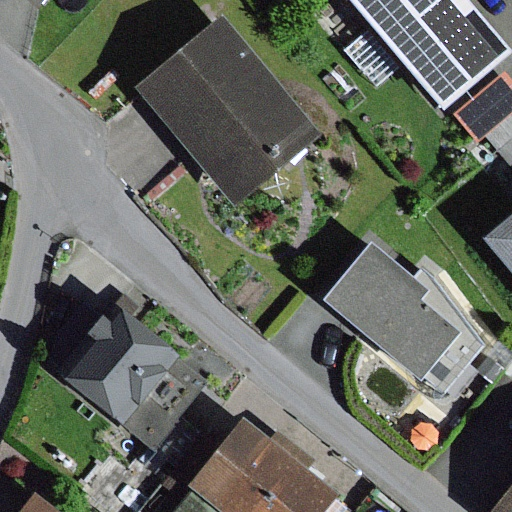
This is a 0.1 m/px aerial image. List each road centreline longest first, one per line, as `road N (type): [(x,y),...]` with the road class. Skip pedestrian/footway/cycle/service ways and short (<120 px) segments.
road 1 (residential): [(72,175),(115,229),(235,340),(446,511)]
road 2 (residential): [(72,175),(44,210),(14,352),(0,382)]
road 3 (residential): [(0,68),(72,175)]
